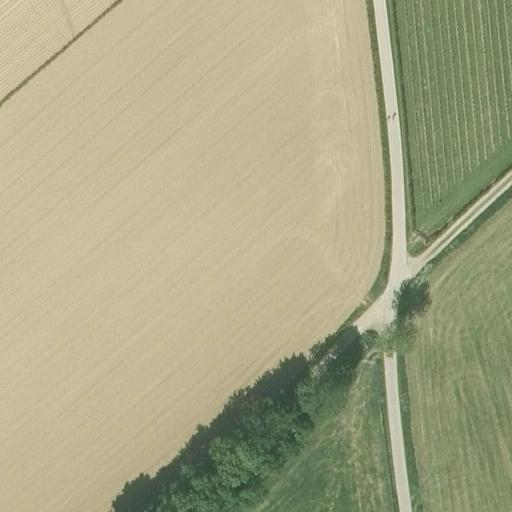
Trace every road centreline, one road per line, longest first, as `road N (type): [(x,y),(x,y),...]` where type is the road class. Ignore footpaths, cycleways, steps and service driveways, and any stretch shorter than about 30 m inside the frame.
road 1 (unclassified): [(404,511),(389,346),(396,176),(378,0)]
road 2 (track): [(511,179),(381,301),(275,422),(174,511)]
